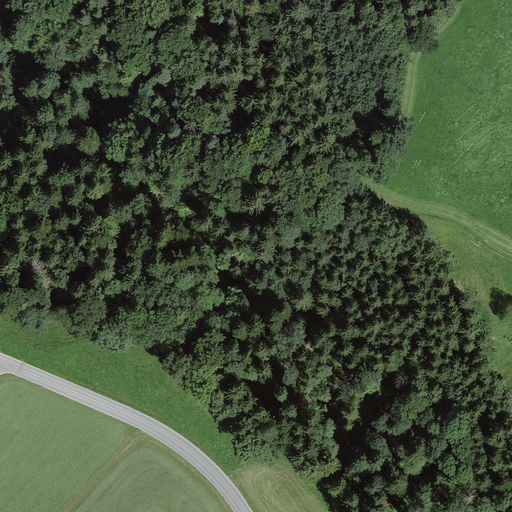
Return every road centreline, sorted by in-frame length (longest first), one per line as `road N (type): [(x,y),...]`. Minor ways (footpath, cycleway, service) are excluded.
road 1 (tertiary): [(0,360),(151,426),(218,478),(243,511)]
road 2 (track): [(355,194),(405,204),(511,256)]
